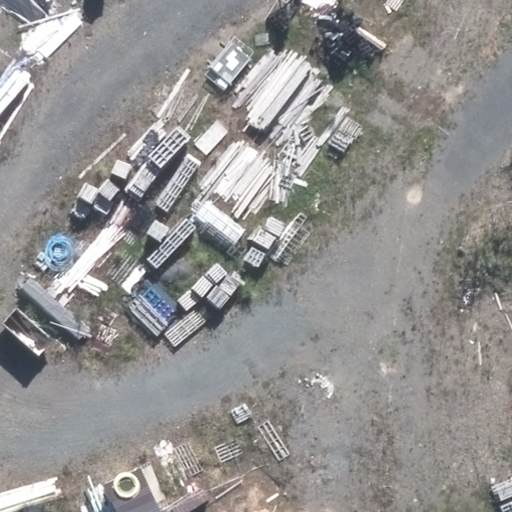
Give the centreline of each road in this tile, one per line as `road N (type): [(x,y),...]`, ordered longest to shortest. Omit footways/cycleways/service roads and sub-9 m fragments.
road 1 (unknown): [(511,117),(254,300),(96,383),(0,400)]
road 2 (residential): [(0,123),(511,117)]
road 3 (unknown): [(511,366),(504,236),(511,115)]
